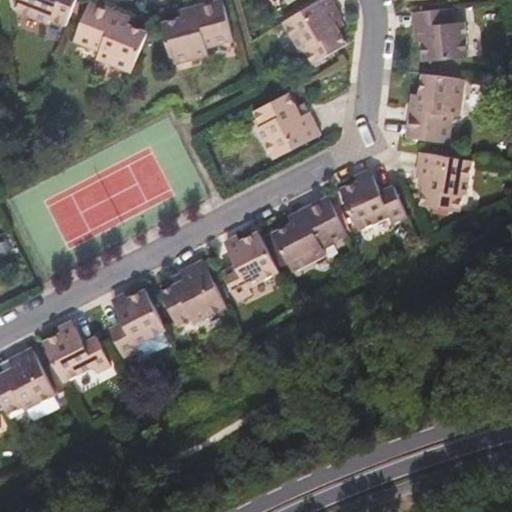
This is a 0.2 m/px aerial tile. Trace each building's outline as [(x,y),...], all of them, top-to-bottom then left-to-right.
[(71,20),(79,0),(22,0),(21,5),(54,19),(56,14),(71,20)] [(233,0),(221,0),(205,4),(207,12),(171,22),(182,63),(218,53),(216,45),(243,38),(233,0)] [(347,18),(335,0),(321,0),(286,21),(305,52),(309,50),(317,63),(352,41),(341,22),(347,18)] [(135,72),(151,32),(116,18),(117,12),(90,2),(74,41),(101,51),(99,58),(135,72)] [(456,18),(455,5),(421,9),(426,54),(477,48),(473,17),(456,18)] [(464,115),(468,77),(425,72),(421,109),(415,109),(411,139),(453,144),(456,115),(464,115)] [(304,113),(294,92),(271,103),(259,110),(266,125),(262,127),(278,159),(324,135),(311,109),(304,113)] [(472,195),(477,159),(424,151),(419,179),(426,180),(423,204),(463,210),(465,194),(472,195)] [(399,222),(411,216),(396,185),(384,190),(376,175),(343,192),(345,196),(350,206),(364,232),(395,216),(399,222)] [(327,248),(353,234),(341,211),(335,202),(332,195),(306,209),(309,214),(275,232),(295,270),(329,252),(327,248)] [(345,196),(335,202),(341,211),(350,206),(345,196)] [(250,287),(282,270),(263,231),(230,247),(239,264),(225,271),(240,301),(253,294),(250,287)] [(201,325),(232,309),(207,261),(183,273),(187,281),(167,292),(185,327),(198,320),(201,325)] [(129,362),(142,355),(139,348),(170,331),(150,291),(118,307),(127,323),(112,331),(129,362)] [(49,343),(70,383),(103,367),(106,374),(118,367),(103,337),(90,343),(81,327),(49,343)] [(147,363),(178,347),(170,331),(139,348),(142,355),(147,363)] [(0,377),(0,389),(14,416),(29,408),(32,413),(64,396),(38,349),(14,362),(17,368),(0,377)]
